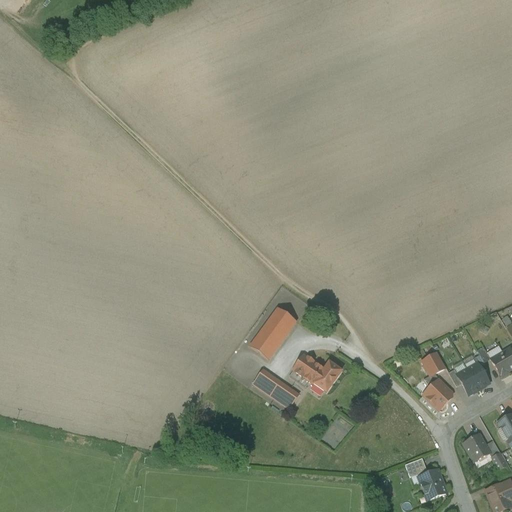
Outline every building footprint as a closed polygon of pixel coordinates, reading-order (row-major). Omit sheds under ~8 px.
[(277,311),(250,349),(268,362),(295,324),(277,311)] [(489,360),(483,350),(477,354),(479,358),(483,364),(489,360)] [(511,354),(510,351),(490,363),(501,381),(509,376),(507,374),(511,371),(511,354)] [(437,356),(422,364),(430,378),(430,379),(435,377),(445,371),(437,356)] [(307,360),(303,358),(293,373),(288,380),(304,391),(309,384),(313,387),(323,372),(312,364),(313,364),(307,360)] [(483,364),(479,358),(474,361),(477,367),(477,366),(482,375),(487,372),(483,364)] [(323,372),(313,387),(326,395),(341,373),(329,365),(323,372)] [(477,367),(467,372),(479,393),(482,392),(481,391),(489,386),(482,375),(477,366),(477,367)] [(454,372),(448,376),(456,390),(461,387),(456,378),(457,378),(454,372)] [(479,393),(467,372),(457,378),(456,378),(461,387),(468,398),(475,394),(476,395),(479,393)] [(282,386),(262,373),(253,386),(272,400),(282,386)] [(430,379),(430,378),(423,382),(428,392),(438,383),(435,377),(430,379)] [(428,392),(423,398),(439,413),(451,401),(451,400),(451,396),(438,383),(428,392)] [(298,398),(282,386),(272,400),(289,412),(298,398)] [(511,418),(511,417),(497,426),(501,432),(499,433),(498,436),(502,443),(505,443),(506,443),(510,451),(511,449),(511,418)] [(478,437),(464,446),(469,455),(468,456),(474,466),(489,457),(478,437)] [(506,469),(499,456),(491,461),(498,474),(506,469)] [(422,461),(405,468),(409,480),(417,477),(418,481),(428,477),(422,461)] [(428,477),(418,481),(425,497),(428,496),(431,502),(446,496),(437,473),(428,477)] [(511,490),(509,484),(486,494),(491,505),(490,505),(492,511),(505,511),(511,510),(506,500),(511,497),(511,490)]
